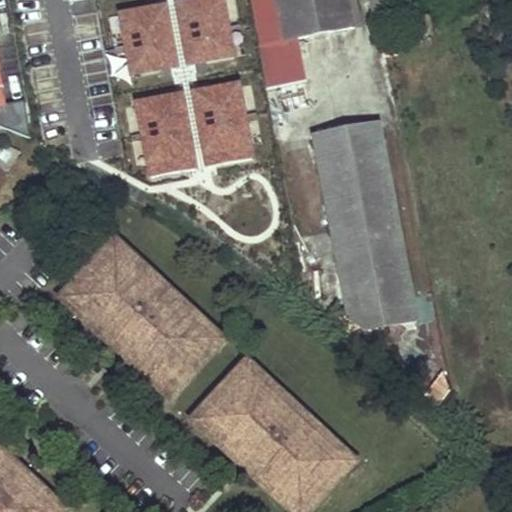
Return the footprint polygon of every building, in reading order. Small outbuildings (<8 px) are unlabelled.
[(75,0),(96,119),(196,101),(200,127),(249,117),(233,25),(228,0),(75,0)] [(246,0),(228,0),(233,25),(250,21),(246,0)] [(248,0),(264,91),(304,84),(296,38),(353,27),(347,0),(248,0)] [(384,0),(367,0),(372,22),(388,19),(384,0)] [(406,19),(409,35),(431,31),(428,14),(406,19)] [(388,19),(372,22),(376,43),(392,40),(388,19)] [(393,47),(382,49),(383,57),(394,54),(393,47)] [(378,123),(313,136),(350,323),(365,332),(417,322),(378,123)] [(0,173),(2,175),(19,155),(0,147),(0,173)] [(128,249),(114,237),(106,246),(120,258),(128,249)] [(212,326),(128,249),(120,258),(106,246),(67,289),(80,301),(72,310),(156,387),(164,378),(178,390),(218,347),(204,335),(212,326)] [(80,301),(67,289),(59,298),(72,310),(80,301)] [(226,338),(212,326),(204,335),(218,347),(226,338)] [(261,370),(247,358),(239,367),(253,379),(261,370)] [(345,447),(261,370),(253,379),(239,367),(200,410),(214,423),(206,431),(290,508),(298,499),(311,511),(351,468),(337,456),(345,447)] [(178,390),(164,378),(156,387),(170,399),(178,390)] [(214,423),(200,410),(192,419),(206,431),(214,423)] [(54,496),(0,446),(0,511),(54,511),(46,505),(54,496)] [(359,459),(345,447),(337,456),(351,468),(359,459)] [(64,511),(68,508),(54,496),(46,505),(54,511),(64,511)] [(310,511),(311,511),(298,499),(290,508),(294,511),(310,511)]
